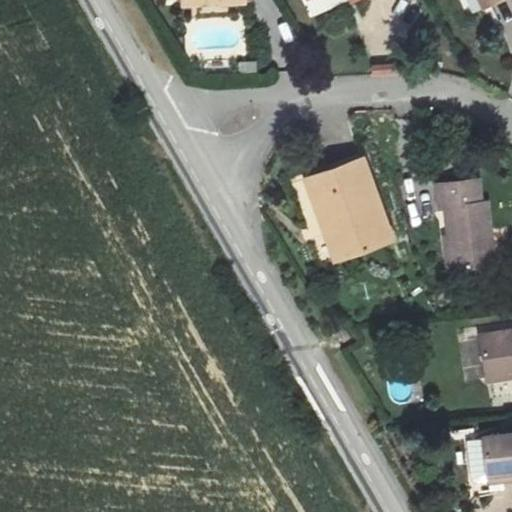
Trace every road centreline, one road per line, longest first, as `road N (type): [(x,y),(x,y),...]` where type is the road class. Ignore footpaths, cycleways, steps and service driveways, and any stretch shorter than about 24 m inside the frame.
road 1 (unclassified): [(388,511),(185,159)]
road 2 (residential): [(511,123),(446,86),(349,89),(264,112),(185,159)]
road 3 (unclassified): [(185,159),(93,0)]
